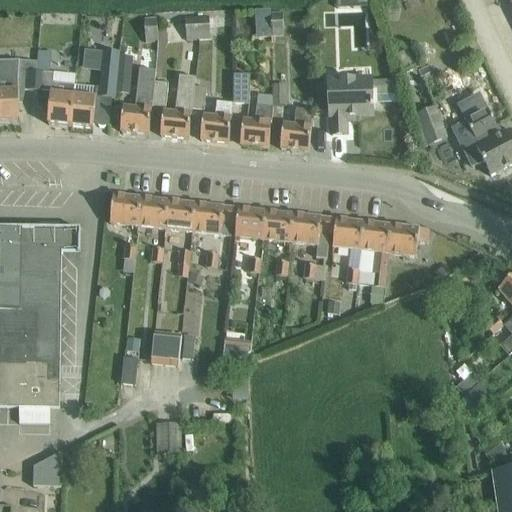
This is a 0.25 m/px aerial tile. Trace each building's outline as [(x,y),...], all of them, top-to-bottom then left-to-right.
[(350,0),(352,18),(371,16),(369,0),(350,0)] [(269,23),(269,16),(268,10),(255,11),(256,24),(269,23)] [(282,13),(269,14),(269,23),(270,38),(283,37),(282,13)] [(185,42),(197,41),(196,19),(184,20),(185,42)] [(196,19),(197,41),(209,40),(208,19),(196,19)] [(144,44),(156,43),(155,21),(143,22),(144,44)] [(37,64),(37,70),(51,71),(52,53),(38,52),(37,64)] [(407,52),(392,58),(399,73),(414,67),(407,52)] [(73,87),(69,128),(92,131),(96,99),(114,101),(115,97),(119,60),(119,54),(104,53),(100,90),(73,87)] [(119,60),(115,97),(128,99),(132,62),(119,60)] [(34,93),(36,74),(37,64),(20,62),(0,62),(0,124),(19,123),(18,91),(34,93)] [(123,109),(120,134),(148,137),(151,112),(152,97),(154,84),(155,72),(139,70),(138,81),(136,95),(134,110),(123,109)] [(36,74),(34,93),(51,95),(47,126),(69,128),(73,87),(53,85),(54,76),(36,74)] [(192,111),(194,89),(195,80),(179,78),(174,115),(164,114),(163,113),(160,138),(188,141),(192,111)] [(249,105),(249,78),(233,78),(233,105),(233,106),(249,105)] [(397,104),(396,94),(396,82),(371,83),(371,82),(328,83),(330,118),(331,118),(332,137),(346,136),(345,118),(372,117),(371,105),(397,104)] [(152,97),(151,109),(165,110),(168,86),(154,84),(152,97)] [(286,107),(286,86),(272,86),(272,107),(286,107)] [(194,89),(192,111),(203,112),(206,90),(194,89)] [(466,124),(452,131),(472,169),(482,163),(484,167),(483,168),(486,175),(488,174),(490,178),(511,167),(511,135),(510,132),(499,138),(498,135),(496,131),(497,131),(480,97),(458,108),(466,124)] [(233,105),(216,103),(214,119),(203,118),(200,142),(228,146),(231,115),(233,106),(233,105)] [(268,150),(272,110),(256,108),(254,123),(243,122),(240,147),(268,150)] [(448,140),(437,108),(416,115),(428,147),(448,140)] [(280,151),(308,154),(311,129),(310,113),(295,112),(294,128),(283,126),(280,151)] [(138,229),(141,200),(113,197),(110,226),(138,229)] [(141,200),(138,229),(165,232),(168,203),(141,200)] [(195,206),(168,203),(165,232),(192,235),(195,206)] [(195,206),(192,235),(220,238),(221,224),(232,225),(236,226),(238,211),(195,206)] [(238,211),(236,226),(235,239),(263,242),(266,214),(238,211)] [(293,217),(266,214),(263,242),(290,245),(293,217)] [(336,222),(293,217),(290,245),(317,248),(316,260),(327,262),(329,236),(334,236),(336,222)] [(336,222),(334,236),(332,250),(360,253),(363,225),(336,222)] [(221,224),(220,238),(230,239),(232,225),(221,224)] [(360,253),(358,273),(376,275),(374,289),(384,290),(385,276),(388,256),(391,228),(363,225),(360,253)] [(428,232),(391,228),(388,256),(415,259),(417,245),(426,246),(428,232)] [(0,409),(59,410),(61,254),(78,254),(78,233),(0,231),(0,409)] [(135,263),(136,249),(126,248),(124,261),(135,263)] [(162,265),(163,252),(153,251),(152,265),(162,265)] [(189,268),(191,255),(180,254),(178,267),(189,268)] [(217,272),(218,258),(208,257),(207,271),(217,272)] [(249,275),(259,276),(260,262),(250,261),(249,275)] [(288,265),(278,264),(276,278),(286,279),(288,265)] [(305,267),(304,281),(314,282),(324,283),(326,269),(315,268),(305,267)] [(445,268),(433,275),(438,283),(450,276),(445,268)] [(349,286),(357,287),(358,273),(348,272),(347,286),(349,286)] [(190,276),(187,285),(199,289),(202,280),(190,276)] [(511,307),(511,279),(498,293),(511,307)] [(370,291),(369,306),(381,307),(383,292),(370,291)] [(328,304),(326,316),(337,317),(339,306),(328,304)] [(486,330),(493,337),(503,327),(496,320),(486,330)] [(154,334),(151,366),(177,369),(181,336),(154,334)] [(192,361),(195,339),(184,338),(182,360),(192,361)] [(126,340),(125,353),(138,355),(139,342),(126,340)] [(135,387),(138,361),(124,359),(121,385),(135,387)] [(470,375),(465,379),(474,389),(479,385),(470,375)] [(476,392),(460,404),(469,415),(484,403),(476,392)] [(157,455),(181,454),(180,426),(156,426),(157,455)] [(482,434),(474,440),(480,448),(488,442),(482,434)] [(495,443),(481,454),(489,464),(503,453),(495,443)] [(61,490),(62,455),(33,469),(33,489),(61,490)] [(511,511),(511,469),(492,474),(497,511),(511,511)]
